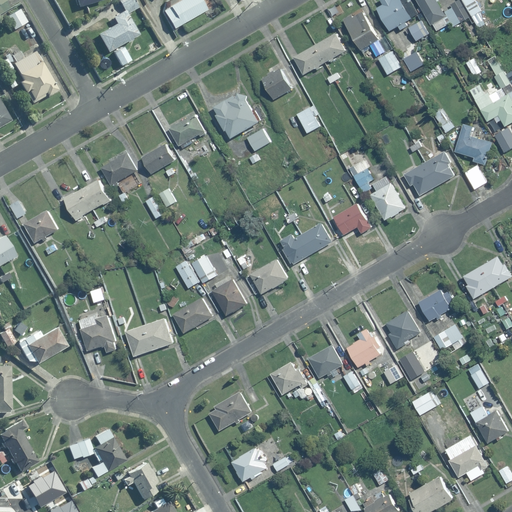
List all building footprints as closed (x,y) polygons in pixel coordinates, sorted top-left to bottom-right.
[(4,0),(0,0),(0,12),(8,8),(4,1),(4,0)] [(121,0),(128,11),(117,17),(121,24),(101,35),(110,51),(129,41),(130,42),(135,40),(134,38),(140,34),(128,13),(138,7),(133,0),(121,0)] [(202,0),(183,0),(165,11),(176,29),(209,10),(202,0)] [(382,0),(384,4),(379,7),(392,30),(400,25),(402,30),(409,26),(406,22),(420,14),(412,0),(382,0)] [(438,30),(448,24),(450,23),(445,13),(437,0),(418,0),(433,25),(435,23),(438,30)] [(447,12),(456,27),(472,18),(461,0),(460,0),(452,5),(454,8),(447,12)] [(478,0),(464,0),(473,15),(480,28),(491,21),(478,0)] [(15,29),(15,28),(27,20),(19,8),(6,16),(15,29)] [(364,8),(346,18),(363,50),(382,40),(364,8)] [(418,41),(419,40),(431,34),(423,20),(410,27),(418,41)] [(337,32),(335,33),(295,56),(305,73),(331,58),(333,62),(349,53),(337,32)] [(113,52),(114,54),(121,66),(130,60),(122,46),(113,52)] [(56,88),(51,79),(34,49),(12,62),(22,78),(18,80),(24,91),(26,90),(32,102),(56,88)] [(394,51),(380,58),(389,74),(403,66),(394,51)] [(511,91),(511,81),(497,55),(489,59),(498,75),(496,77),(502,88),(504,87),(508,94),(511,91)] [(468,62),(468,63),(476,76),(484,71),(476,57),(468,62)] [(14,68),(12,67),(6,58),(1,62),(8,72),(14,68)] [(282,67),(263,77),(276,98),(294,87),(282,67)] [(7,79),(8,81),(11,88),(17,85),(12,76),(7,79)] [(0,84),(0,88),(5,95),(11,91),(5,81),(0,84)] [(507,95),(496,101),(491,104),(488,98),(480,85),(471,90),(472,91),(488,120),(496,116),(499,122),(503,120),(507,127),(511,123),(511,96),(510,94),(507,95)] [(233,137),(235,135),(260,121),(242,91),(215,107),(219,113),(216,114),(226,130),(228,129),(233,137)] [(0,124),(11,119),(0,99),(0,124)] [(298,113),(300,116),(309,134),(322,127),(316,116),(320,114),(314,105),(298,113)] [(436,115),(437,116),(448,133),(457,127),(445,109),(436,115)] [(196,112),(194,114),(171,128),(185,149),(191,146),(188,141),(200,133),(202,136),(208,132),(196,112)] [(160,121),(160,122),(166,130),(172,127),(166,117),(160,121)] [(465,123),(464,126),(456,151),(476,157),(475,160),(486,164),(494,142),(472,135),(475,127),(465,123)] [(257,151),(258,150),(273,142),(264,128),(249,137),(257,151)] [(414,152),(415,152),(425,146),(422,140),(424,138),(421,133),(414,138),(417,144),(411,147),(414,152)] [(165,144),(142,158),(151,174),(174,160),(165,144)] [(422,194),(425,192),(456,174),(449,163),(452,162),(445,151),(406,173),(412,184),(415,182),(422,194)] [(136,170),(126,153),(101,168),(111,185),(136,170)] [(361,169),(359,164),(351,168),(354,172),(365,193),(373,188),(369,182),(375,179),(368,166),(361,169)] [(466,172),(468,174),(477,189),(488,182),(478,165),(466,172)] [(372,194),(374,197),(386,219),(407,208),(392,182),(388,176),(375,183),(379,190),(372,194)] [(343,184),(345,187),(351,197),(359,192),(351,179),(343,184)] [(98,180),(63,198),(74,219),(109,201),(98,180)] [(160,193),(161,195),(168,207),(178,201),(170,187),(160,193)] [(147,200),(148,201),(157,218),(167,212),(156,195),(147,200)] [(359,203),(357,203),(335,216),(346,234),(359,226),(363,233),(373,227),(359,203)] [(23,224),(34,243),(57,230),(47,211),(23,224)] [(293,263),(301,259),(333,240),(323,223),(297,238),(293,232),(282,239),(286,246),(284,248),(293,263)] [(5,232),(0,235),(0,261),(14,254),(12,250),(14,248),(5,232)] [(193,261),(194,263),(204,282),(219,275),(208,254),(193,261)] [(245,269),(246,268),(254,263),(249,255),(240,261),(245,269)] [(475,297),(508,278),(511,275),(511,271),(507,263),(505,264),(499,255),(465,275),(470,283),(467,285),(475,297)] [(278,257),(276,258),(251,273),(263,293),(290,277),(278,257)] [(177,266),(178,267),(189,287),(201,280),(189,259),(177,266)] [(0,279),(2,282),(11,276),(7,271),(0,275),(0,279)] [(228,314),(231,313),(249,302),(235,278),(208,293),(219,311),(224,308),(228,314)] [(442,288),(441,289),(420,301),(431,319),(437,315),(438,318),(454,308),(450,302),(457,298),(452,289),(445,293),(442,288)] [(174,307),(179,301),(182,298),(177,294),(169,303),(174,307)] [(499,306),(500,305),(508,301),(505,295),(496,300),(499,306)] [(203,296),(198,299),(175,313),(185,332),(197,324),(198,325),(205,321),(204,320),(214,315),(203,296)] [(409,309),(407,310),(388,323),(393,332),(389,334),(399,349),(408,344),(406,341),(423,331),(409,309)] [(99,322),(94,324),(84,328),(82,328),(82,329),(90,350),(106,344),(108,352),(118,348),(115,341),(117,340),(108,314),(98,317),(99,322)] [(167,317),(164,318),(127,330),(135,355),(165,345),(166,349),(177,345),(167,317)] [(20,320),(19,321),(13,328),(21,336),(25,332),(23,330),(26,327),(20,320)] [(0,332),(0,335),(7,346),(16,340),(8,328),(11,326),(8,321),(2,325),(5,329),(0,332)] [(443,349),(446,347),(464,337),(456,324),(435,336),(443,349)] [(35,360),(37,362),(67,345),(56,326),(41,334),(38,329),(23,337),(24,339),(18,343),(28,360),(35,360)] [(362,338),(348,346),(360,366),(366,362),(368,365),(373,362),(371,360),(382,354),(379,349),(382,347),(372,331),(371,331),(369,327),(359,333),(362,338)] [(434,341),(432,342),(416,351),(423,363),(432,357),(435,362),(444,357),(434,341)] [(310,357),(310,358),(321,377),(344,363),(333,344),(310,357)] [(464,365),(466,364),(472,360),(468,353),(460,358),(464,365)] [(273,374),(274,375),(285,393),(305,380),(293,361),(273,374)] [(0,364),(0,411),(9,411),(9,365),(0,364)] [(392,383),(394,382),(405,376),(398,364),(386,371),(392,383)] [(472,375),(473,375),(480,388),(490,382),(482,368),(481,369),(478,364),(471,368),(474,374),(472,375)] [(345,376),(346,377),(353,389),(362,384),(354,371),(345,376)] [(304,399),(309,396),(303,386),(298,390),(299,390),(304,399)] [(422,415),(425,413),(442,403),(434,390),(414,401),(422,415)] [(222,429),(224,428),(253,411),(242,391),(218,405),(219,408),(212,412),(222,429)] [(472,411),(473,413),(489,442),(510,430),(498,409),(490,414),(484,404),(472,411)] [(19,470),(21,469),(37,459),(19,429),(25,425),(21,418),(0,430),(0,437),(2,441),(1,442),(3,447),(5,445),(12,457),(9,459),(11,462),(14,461),(19,470)] [(105,469),(108,467),(124,458),(106,427),(93,434),(98,443),(92,447),(100,461),(90,467),(96,476),(106,470),(105,469)] [(453,459),(451,460),(460,476),(468,471),(472,479),(486,471),(484,468),(490,464),(478,444),(477,445),(472,434),(447,449),(453,459)] [(88,437),(87,437),(68,445),(73,458),(81,454),(81,456),(93,451),(88,437)] [(258,447),(254,449),(234,461),(245,480),(252,476),(252,478),(269,468),(265,461),(269,459),(262,449),(260,450),(258,447)] [(279,470),(290,464),(296,461),(292,453),(283,458),(274,463),(278,470),(279,470)] [(125,484),(132,481),(142,498),(155,489),(152,483),(156,480),(145,460),(126,471),(128,475),(122,478),(125,484)] [(415,474),(416,473),(425,468),(422,463),(412,469),(415,474)] [(508,484),(511,481),(511,471),(508,465),(499,470),(508,484)] [(374,473),(375,475),(382,485),(389,479),(382,468),(374,473)] [(417,511),(428,511),(454,498),(441,475),(411,492),(413,497),(410,498),(417,511)] [(78,482),(83,490),(91,485),(86,477),(78,482)] [(397,511),(401,510),(391,493),(365,508),(367,511),(397,511)] [(146,511),(174,511),(167,500),(165,501),(161,495),(153,501),(156,506),(146,511)] [(352,510),(362,509),(354,495),(346,499),(352,510)]
